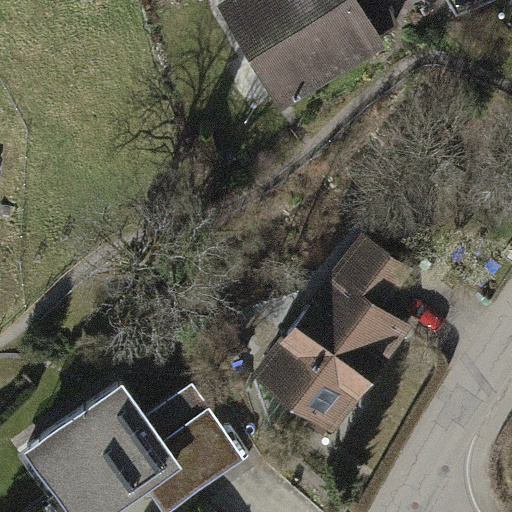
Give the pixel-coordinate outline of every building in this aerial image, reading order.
[(226,0),(221,3),(284,107),(388,44),(361,0),(226,0)] [(207,116),(176,128),(201,190),(227,166),(207,116)] [(417,269),(365,229),(256,373),(335,432),(416,326),(389,306),(417,269)] [(127,380),(29,448),(59,493),(49,500),(57,511),(119,511),(151,490),(186,466),(149,412),(127,380)] [(194,382),(149,412),(186,466),(151,490),(166,511),(170,511),(247,459),(194,382)]
